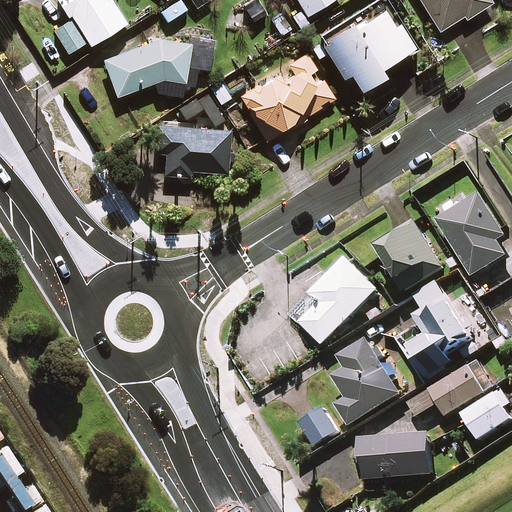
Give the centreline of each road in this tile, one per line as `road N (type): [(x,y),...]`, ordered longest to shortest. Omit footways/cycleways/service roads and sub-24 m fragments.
road 1 (residential): [(175,294),(511,82)]
road 2 (secondary): [(0,99),(74,216),(149,274)]
road 3 (secondary): [(180,337),(196,397),(254,511)]
road 4 (secondary): [(210,511),(162,416),(119,369)]
road 5 (secondary): [(86,314),(62,259),(0,171)]
